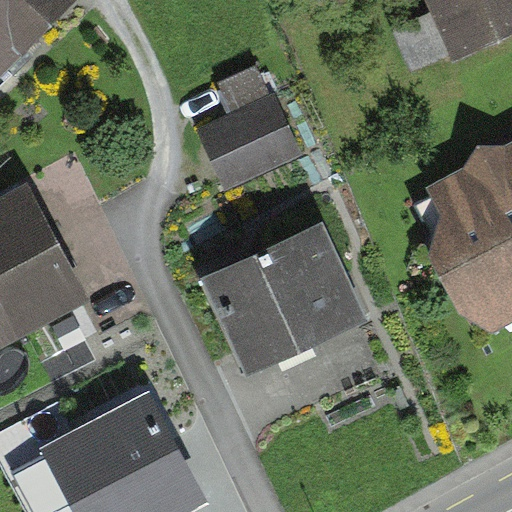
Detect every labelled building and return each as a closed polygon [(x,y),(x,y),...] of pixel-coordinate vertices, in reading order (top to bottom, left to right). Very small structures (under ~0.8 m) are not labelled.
[(0,0),(0,61),(65,0),(0,0)] [(511,0),(434,0),(451,33),(511,3),(511,0)] [(294,80),(217,109),(246,184),(323,155),(294,80)] [(511,142),(434,182),(503,319),(511,314),(511,142)] [(0,201),(0,324),(77,282),(25,188),(0,201)] [(216,273),(250,353),(356,308),(321,228),(216,273)] [(56,448),(92,511),(158,511),(206,486),(154,393),(56,448)]
